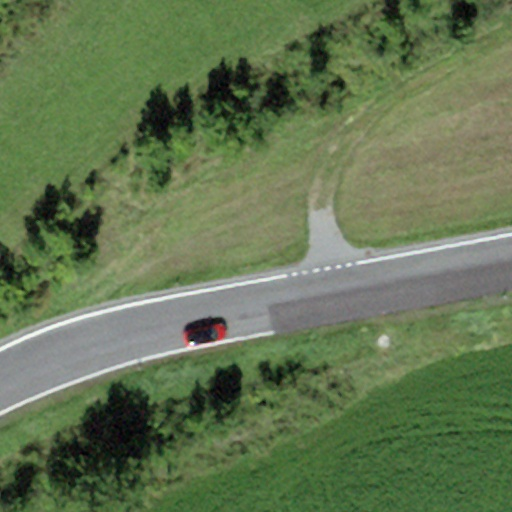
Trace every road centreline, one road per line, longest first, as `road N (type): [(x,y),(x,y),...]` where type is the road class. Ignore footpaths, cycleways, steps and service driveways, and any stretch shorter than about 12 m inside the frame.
road 1 (tertiary): [(0,368),(137,320),(511,253)]
road 2 (track): [(511,23),(367,111),(332,154),(318,193),(336,284)]
